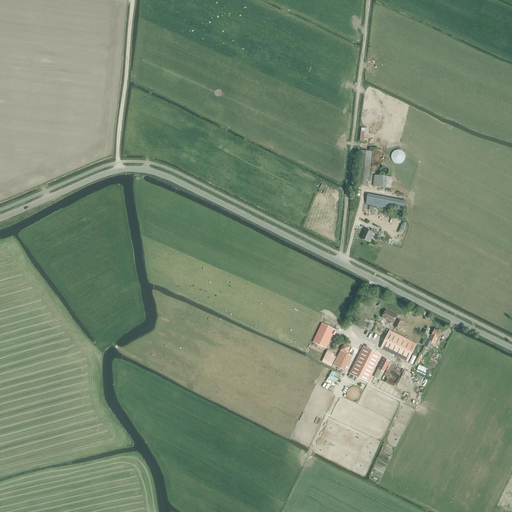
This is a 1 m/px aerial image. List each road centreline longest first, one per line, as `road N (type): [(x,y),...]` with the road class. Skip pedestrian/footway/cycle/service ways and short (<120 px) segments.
road 1 (tertiary): [(511,348),(161,174),(118,170),(0,218)]
road 2 (track): [(341,248),(368,0)]
road 3 (track): [(118,170),(132,0)]
